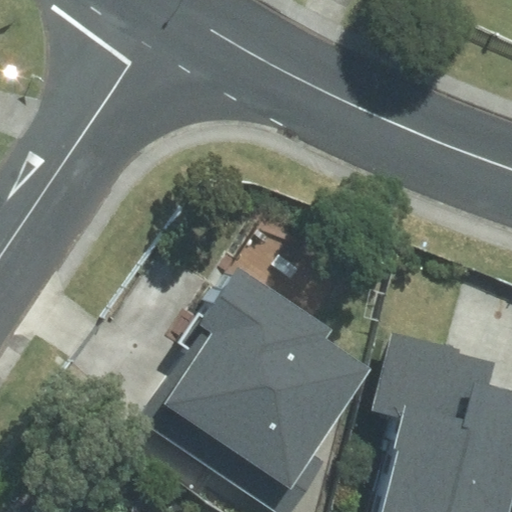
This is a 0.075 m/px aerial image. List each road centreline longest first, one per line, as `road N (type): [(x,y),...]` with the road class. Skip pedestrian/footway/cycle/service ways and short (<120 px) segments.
road 1 (tertiary): [(511,168),(391,127),(169,7)]
road 2 (residential): [(0,257),(169,7)]
